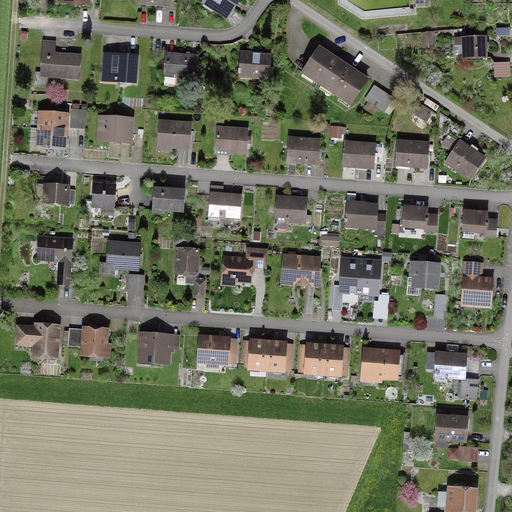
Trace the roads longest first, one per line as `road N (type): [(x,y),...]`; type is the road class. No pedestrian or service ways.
road 1 (residential): [(0,303),(506,343)]
road 2 (residential): [(8,163),(511,198)]
road 3 (residential): [(511,148),(287,0)]
road 4 (residential): [(15,24),(221,37),(253,20),(264,0)]
road 5 (track): [(16,0),(0,255)]
road 6 (residential): [(488,511),(506,343)]
